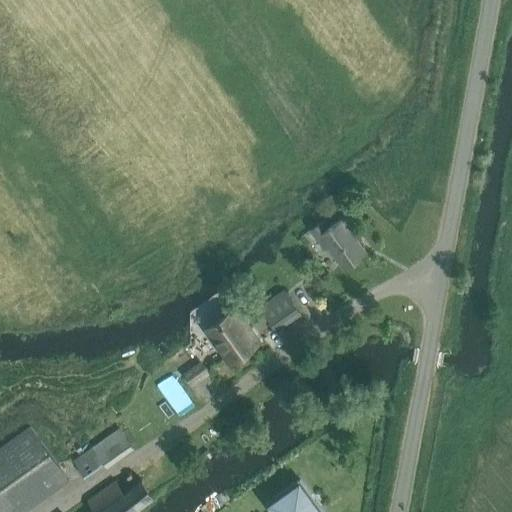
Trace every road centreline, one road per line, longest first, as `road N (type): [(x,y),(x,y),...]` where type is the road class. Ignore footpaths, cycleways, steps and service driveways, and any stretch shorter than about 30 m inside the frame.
road 1 (unclassified): [(441,262),(490,0)]
road 2 (unclassified): [(399,511),(441,262)]
